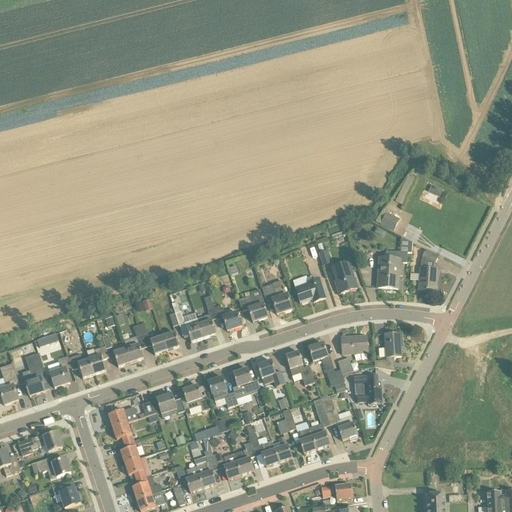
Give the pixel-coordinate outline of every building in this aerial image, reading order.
[(401,222),(388,216),(382,229),(395,235),(401,222)] [(400,264),(407,264),(408,255),(412,255),(413,245),(401,240),(401,253),(386,253),(386,260),(380,259),(378,290),(398,291),(400,264)] [(439,257),(427,251),(423,258),(435,265),(439,257)] [(327,253),(319,256),(323,267),(331,264),(327,253)] [(438,271),(435,271),(435,265),(423,258),(421,262),(421,270),(420,276),(411,275),(411,281),(420,282),(419,292),(436,293),(438,271)] [(357,290),(349,264),(333,270),(341,295),(357,290)] [(238,274),(238,273),(236,268),(229,270),(231,276),(231,277),(238,274)] [(319,281),(307,285),(308,285),(296,289),(301,305),(313,301),(314,304),(326,300),(319,281)] [(292,312),(290,305),(284,287),(275,290),(273,286),(262,290),(267,303),(272,301),(277,317),(292,312)] [(209,312),(214,310),(210,298),(205,300),(209,312)] [(252,298),(239,302),(243,313),(249,311),(253,324),(268,320),(263,305),(265,304),(263,299),(253,302),(252,298)] [(143,303),(143,305),(146,313),(152,311),(150,303),(149,301),(143,303)] [(222,307),(214,310),(218,321),(223,320),(227,333),(242,328),(237,313),(226,317),(222,307)] [(180,327),(185,325),(181,313),(180,313),(176,315),(180,327)] [(116,316),(119,325),(125,324),(122,314),(116,316)] [(169,317),(173,329),(180,327),(176,315),(169,317)] [(216,337),(210,317),(197,321),(204,341),(216,337)] [(108,330),(116,327),(113,318),(106,321),(108,330)] [(197,321),(185,325),(186,330),(187,330),(191,345),(204,341),(197,321)] [(139,327),(143,338),(148,337),(145,325),(139,327)] [(137,339),(137,340),(143,338),(139,327),(133,329),(137,339)] [(180,349),(175,334),(163,338),(168,353),(180,349)] [(40,349),(59,343),(57,335),(38,342),(40,349)] [(385,337),(387,362),(375,362),(375,369),(395,372),(395,359),(402,359),(401,344),(403,343),(402,336),(385,337)] [(108,338),(103,339),(106,348),(107,351),(112,349),(108,338)] [(168,353),(163,338),(150,342),(155,357),(168,353)] [(343,357),(368,355),(367,338),(341,340),(343,357)] [(144,361),(139,346),(137,340),(137,339),(124,343),(127,350),(131,365),(144,361)] [(332,389),(345,385),(343,376),(341,372),(335,374),(330,358),(328,359),(324,346),(309,351),(313,364),(323,361),(332,389)] [(99,350),(101,357),(90,361),(95,377),(106,373),(103,362),(110,360),(107,351),(106,348),(99,350)] [(119,369),(131,365),(127,350),(114,354),(119,369)] [(306,388),(315,385),(315,383),(310,368),(304,370),(299,354),(286,358),(292,378),(302,375),(306,388)] [(41,381),(47,379),(39,355),(26,360),(33,381),(25,384),(30,399),(45,394),(41,381)] [(90,361),(84,363),(81,356),(76,358),(68,360),(72,371),(72,372),(79,370),(83,381),(95,377),(90,361)] [(66,373),(72,371),(68,360),(68,358),(58,362),(62,372),(50,376),(55,390),(71,385),(66,373)] [(338,363),(341,372),(343,376),(354,373),(349,360),(338,363)] [(276,389),(286,386),(282,373),(276,375),(272,363),(257,368),(262,381),(272,377),(276,389)] [(14,387),(19,385),(13,365),(0,369),(7,389),(0,391),(5,407),(19,402),(14,387)] [(237,401),(262,393),(258,382),(252,383),(248,371),(233,376),(238,388),(233,390),(235,394),(237,401)] [(383,407),(382,405),(381,385),(379,385),(379,377),(354,379),(355,387),(368,387),(368,395),(358,396),(358,405),(369,404),(369,408),(383,407)] [(239,406),(237,401),(235,394),(229,396),(223,379),(208,384),(213,398),(215,404),(225,401),(228,410),(239,406)] [(337,395),(346,392),(344,385),(335,388),(337,395)] [(203,413),(212,410),(208,398),(202,400),(198,388),(183,393),(190,412),(201,408),(203,413)] [(177,412),(178,415),(185,413),(181,401),(174,403),(172,396),(157,401),(162,417),(177,412)] [(343,443),(358,438),(351,418),(340,421),(337,411),(334,412),(329,398),(321,401),(326,415),(330,427),(337,425),(343,443)] [(282,411),(289,409),(286,400),(279,402),(282,411)] [(326,415),(321,401),(314,403),(319,417),(326,415)] [(142,406),(145,415),(147,418),(157,415),(153,402),(142,406)] [(124,412),(109,417),(113,430),(128,425),(138,421),(134,409),(124,413),(124,412)] [(283,414),(286,422),(290,433),(297,431),(290,411),(283,414)] [(246,425),(254,423),(251,414),(243,416),(246,425)] [(158,422),(156,416),(149,419),(151,425),(158,422)] [(217,424),(221,434),(226,433),(228,432),(226,426),(224,421),(217,424)] [(281,436),(290,433),(286,422),(277,425),(281,436)] [(128,425),(113,430),(117,442),(122,440),(124,447),(135,443),(128,425)] [(310,430),(317,452),(330,447),(323,426),(310,430)] [(218,429),(212,431),(214,437),(220,435),(218,429)] [(317,452),(310,430),(309,429),(301,432),(302,433),(297,435),(304,456),(317,452)] [(229,437),(235,443),(239,437),(233,432),(229,437)] [(279,465),(272,443),(260,447),(256,434),(249,437),(251,444),(256,458),(262,456),(266,469),(279,465)] [(23,459),(33,455),(32,452),(46,447),(49,455),(63,450),(58,435),(44,439),(44,440),(40,441),(39,439),(18,445),(23,459)] [(178,448),(186,445),(183,438),(175,440),(178,448)] [(210,444),(215,448),(219,443),(214,439),(210,444)] [(280,464),(279,465),(292,460),(288,447),(285,439),(279,441),(282,449),(275,452),(280,464)] [(203,442),(207,453),(212,452),(208,440),(203,442)] [(125,466),(141,461),(135,443),(124,447),(126,452),(121,454),(125,466)] [(245,446),(247,452),(234,456),(241,478),(254,473),(250,460),(256,458),(251,444),(245,446)] [(6,479),(21,474),(20,470),(18,464),(17,460),(10,462),(7,452),(0,454),(0,470),(3,469),(6,479)] [(206,459),(194,463),(196,469),(204,491),(217,486),(212,474),(218,472),(212,452),(204,454),(206,459)] [(161,462),(169,460),(167,454),(159,456),(161,462)] [(214,457),(219,471),(224,470),(228,482),(241,478),(234,456),(222,460),(221,455),(214,457)] [(152,477),(146,459),(141,461),(125,466),(129,478),(134,476),(136,482),(152,477)] [(48,473),(51,482),(71,475),(67,461),(50,466),(48,460),(32,466),(35,477),(48,473)] [(204,491),(196,469),(184,473),(183,468),(176,470),(180,484),(186,482),(191,495),(204,491)] [(137,502),(162,493),(159,486),(155,487),(152,477),(136,482),(138,488),(133,490),(137,502)] [(175,488),(178,482),(171,479),(169,484),(175,488)] [(72,491),(70,484),(52,489),(55,497),(59,495),(64,511),(81,505),(78,496),(77,497),(75,490),(72,491)] [(29,496),(36,494),(34,486),(27,488),(29,496)] [(323,500),(331,499),(331,497),(337,496),(338,502),(353,500),(351,487),(322,490),(323,500)] [(23,500),(27,495),(22,490),(17,496),(23,500)] [(162,493),(137,502),(140,511),(147,511),(156,509),(166,505),(162,493)] [(488,511),(511,511),(511,493),(505,494),(505,495),(501,495),(501,494),(487,495),(488,511)] [(429,497),(427,497),(427,511),(445,511),(445,497),(429,497)] [(186,506),(183,499),(177,501),(179,509),(186,506)]
